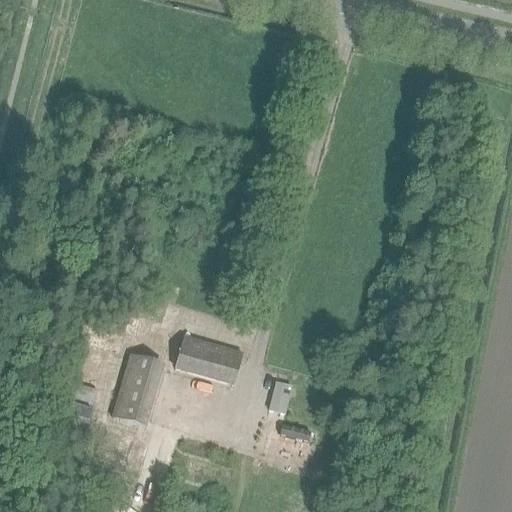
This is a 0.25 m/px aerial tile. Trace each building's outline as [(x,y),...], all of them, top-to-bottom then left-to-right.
[(93,326),(89,346),(122,353),(126,333),(93,326)] [(242,356),(184,339),(174,373),(232,389),(242,356)] [(146,430),(148,424),(163,367),(128,357),(110,421),(146,430)] [(269,409),(274,411),(285,414),(291,390),(279,387),(274,386),(269,409)] [(54,402),(47,429),(83,438),(90,412),(54,402)] [(313,436),(271,424),(267,439),(291,446),(289,455),(307,460),(313,436)] [(208,484),(215,464),(187,455),(180,476),(208,484)]
